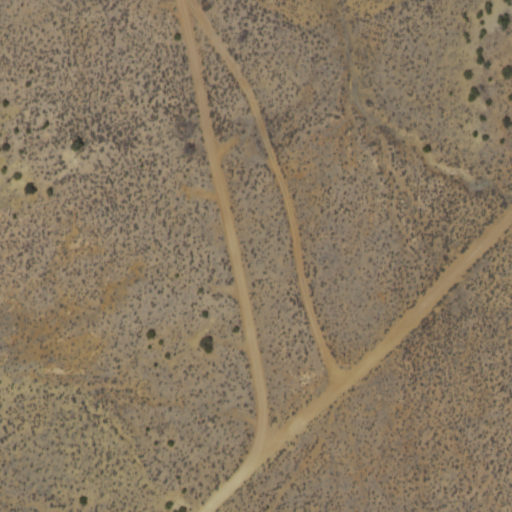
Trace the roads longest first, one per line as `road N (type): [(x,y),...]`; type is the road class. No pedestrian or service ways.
road 1 (track): [(344,380),(290,167),(199,0)]
road 2 (track): [(511,209),(344,380)]
road 3 (track): [(202,511),(344,380)]
